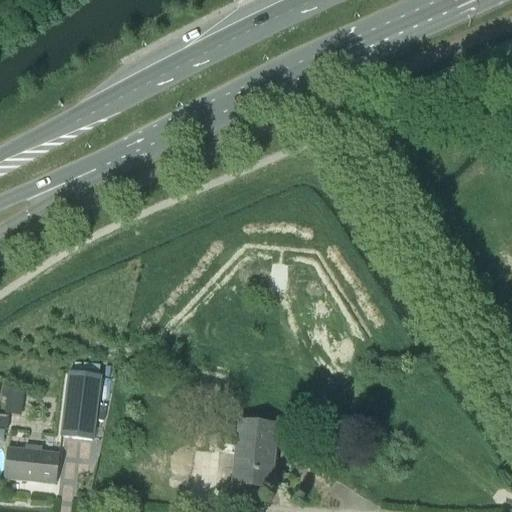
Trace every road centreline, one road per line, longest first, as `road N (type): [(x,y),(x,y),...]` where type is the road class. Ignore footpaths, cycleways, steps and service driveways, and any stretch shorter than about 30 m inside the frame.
road 1 (secondary): [(0,203),(95,170),(457,0)]
road 2 (secondary): [(314,0),(0,157)]
